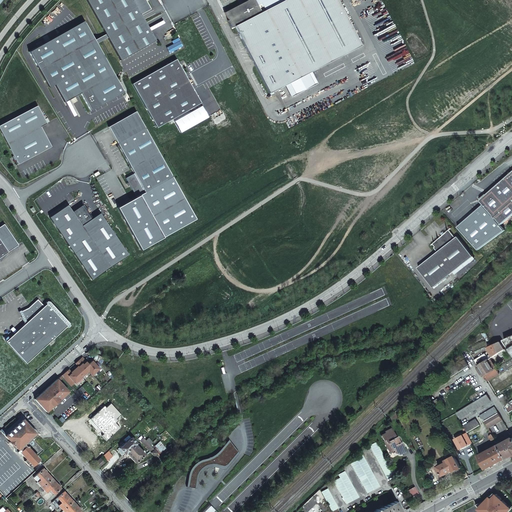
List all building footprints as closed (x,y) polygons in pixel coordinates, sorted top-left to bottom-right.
[(86,0),(102,28),(120,60),(155,40),(140,14),(151,9),(147,1),(145,2),(143,0),(86,0)] [(362,46),(337,0),(283,0),(261,12),(254,0),(247,0),(248,1),(226,12),(230,19),(227,20),(231,27),(234,26),(269,93),(362,46)] [(254,0),(261,12),(283,0),(254,0)] [(123,91),(83,21),(40,45),(31,51),(40,71),(49,87),(54,84),(64,101),(81,92),(90,110),(123,91)] [(176,59),(132,84),(156,127),(200,103),(176,59)] [(51,146),(40,126),(46,123),(37,105),(0,125),(0,128),(19,163),(51,146)] [(144,127),(135,111),(108,126),(117,143),(144,127)] [(116,207),(135,241),(140,249),(195,219),(184,199),(144,127),(117,143),(133,173),(125,178),(136,197),(116,207)] [(511,171),(480,200),(484,205),(495,217),(501,225),(511,215),(511,171)] [(124,251),(126,250),(100,213),(91,218),(82,205),(72,211),(67,204),(49,217),(84,270),(92,279),(119,261),(124,251)] [(504,228),(484,205),(458,227),(478,250),(504,228)] [(0,256),(18,245),(4,224),(0,226),(0,256)] [(438,251),(418,266),(433,287),(473,256),(458,236),(455,238),(449,229),(433,243),(435,246),(434,247),(438,251)] [(5,341),(6,342),(26,363),(69,323),(49,301),(43,306),(37,299),(28,308),(21,311),(23,316),(21,317),(24,323),(5,341)] [(496,354),(505,349),(500,342),(495,344),(491,346),(489,347),(493,354),(492,355),(493,356),(494,356),(496,354)] [(71,385),(84,373),(88,370),(92,374),(98,368),(91,360),(88,363),(86,361),(83,364),(78,359),(75,362),(74,363),(78,366),(71,372),(68,369),(64,372),(68,376),(65,379),(71,385)] [(494,370),(488,359),(482,362),(477,366),(483,376),(494,370)] [(488,380),(500,373),(497,369),(486,375),(484,376),(486,380),(488,379),(488,380)] [(57,379),(59,381),(63,377),(65,379),(68,376),(64,372),(57,379)] [(47,411),(68,391),(59,381),(57,379),(35,399),(47,411)] [(460,419),(478,408),(491,400),(487,394),(477,400),(465,408),(456,413),(460,419)] [(483,422),(484,421),(498,413),(495,407),(480,416),(483,422)] [(489,428),(502,419),(498,413),(484,421),(489,428)] [(5,436),(6,437),(25,458),(32,466),(39,460),(24,444),(35,433),(23,419),(5,436)] [(476,419),(464,426),(466,430),(467,433),(480,425),(476,419)] [(402,442),(401,442),(400,439),(399,440),(397,436),(392,428),(385,432),(386,433),(381,435),(384,440),(385,439),(387,443),(386,444),(388,448),(390,448),(392,451),(397,449),(400,454),(406,451),(402,442)] [(462,435),(455,439),(460,449),(467,445),(462,435)] [(136,443),(131,437),(119,448),(125,454),(126,453),(136,463),(145,455),(135,444),(136,443)] [(511,455),(511,437),(499,445),(507,458),(509,456),(511,455)] [(157,453),(152,447),(143,438),(140,441),(154,455),(157,453)] [(189,471),(186,486),(195,488),(196,479),(198,473),(201,469),(205,466),(210,464),(216,465),(221,467),(225,466),(227,465),(236,454),(238,452),(228,440),(223,446),(218,452),(214,455),(207,458),(202,460),(197,462),(192,466),(189,471)] [(393,474),(385,460),(376,441),(369,444),(387,477),(393,474)] [(507,458),(499,445),(479,456),(480,458),(486,469),(490,467),(507,458)] [(362,452),(356,455),(358,459),(352,462),(367,492),(380,486),(362,452)] [(454,471),(460,467),(454,455),(445,460),(445,461),(437,466),(440,473),(441,475),(453,470),(454,471)] [(103,463),(100,459),(99,459),(94,464),(98,468),(103,463)] [(42,487),(52,479),(43,469),(34,478),(42,487)] [(346,469),(339,473),(340,476),(334,479),(347,503),(359,496),(346,469)] [(61,488),(52,479),(42,487),(46,492),(49,489),(54,494),(61,488)] [(438,494),(444,491),(439,483),(435,486),(434,486),(438,494)] [(409,497),(417,493),(414,486),(406,491),(409,497)] [(339,507),(328,487),(321,491),(325,497),(332,510),(339,507)] [(331,511),(329,507),(319,488),(311,497),(314,504),(317,505),(319,508),(321,511),(331,511)] [(59,506),(63,510),(72,502),(64,492),(52,503),(57,508),(59,506)] [(508,511),(511,509),(511,507),(496,493),(481,509),(484,511),(508,511)] [(314,504),(311,497),(300,507),(301,508),(302,511),(305,511),(306,511),(310,508),(314,504)] [(377,510),(372,511),(398,511),(400,511),(394,501),(377,510)] [(72,502),(63,510),(64,511),(80,511),(81,511),(72,502)]
